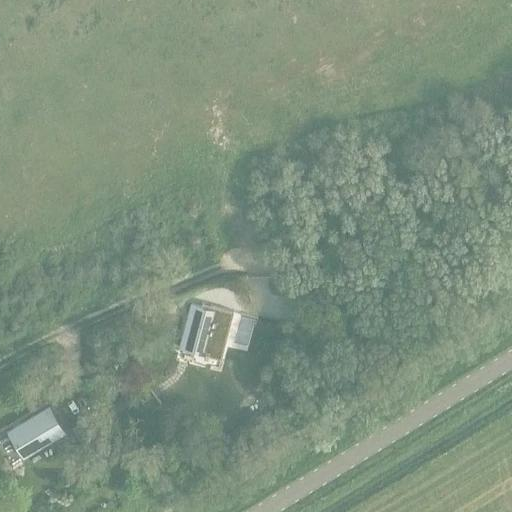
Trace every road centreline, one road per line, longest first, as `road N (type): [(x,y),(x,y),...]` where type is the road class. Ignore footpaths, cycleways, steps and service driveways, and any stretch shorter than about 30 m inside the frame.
road 1 (unclassified): [(263,511),(511,359)]
road 2 (track): [(0,367),(78,322),(259,261)]
road 3 (track): [(217,105),(236,225),(259,261)]
